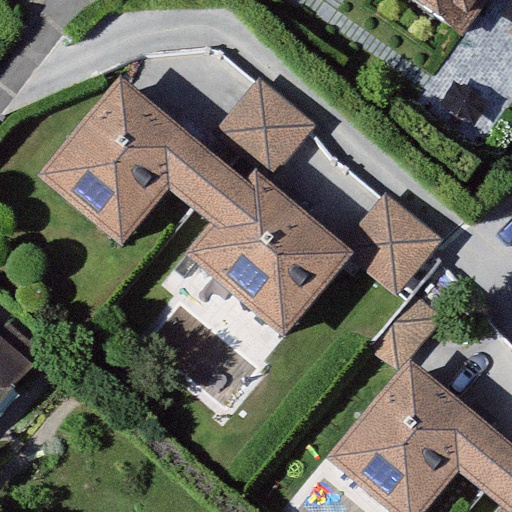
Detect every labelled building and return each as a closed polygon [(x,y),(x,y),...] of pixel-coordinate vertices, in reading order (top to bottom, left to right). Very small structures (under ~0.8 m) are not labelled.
[(421,0),(459,26),(476,0),(421,0)] [(251,176),(125,74),(38,181),(124,251),(172,192),(211,225),(186,256),(285,336),(349,257),(355,249),(348,244),(272,182),(256,169),(251,176)] [(317,128),(260,82),(215,136),(256,169),(272,182),(317,128)] [(439,243),(384,200),(348,244),(355,249),(349,257),(396,295),(439,243)] [(443,319),(417,299),(376,353),(403,372),(416,354),(443,319)] [(0,346),(0,407),(30,373),(0,346)] [(511,511),(511,426),(416,354),(403,372),(331,462),(396,511),(441,511),(466,480),(507,511),(511,511)]
